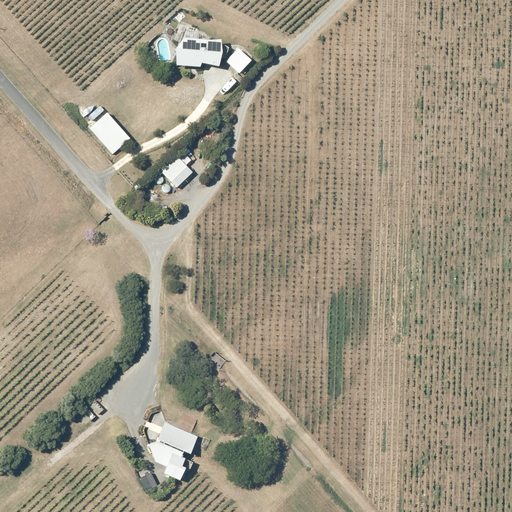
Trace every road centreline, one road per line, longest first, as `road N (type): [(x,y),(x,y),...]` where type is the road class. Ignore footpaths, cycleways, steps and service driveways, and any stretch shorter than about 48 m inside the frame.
road 1 (track): [(157,291),(361,511)]
road 2 (unclassified): [(108,200),(0,78)]
